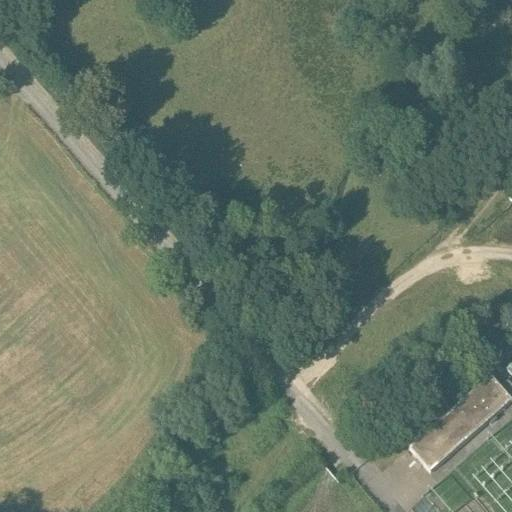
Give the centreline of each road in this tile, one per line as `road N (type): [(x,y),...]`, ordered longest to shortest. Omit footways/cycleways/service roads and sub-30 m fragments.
road 1 (unclassified): [(0,55),(369,477)]
road 2 (track): [(280,378),(446,255),(511,246)]
road 3 (track): [(237,511),(314,415)]
